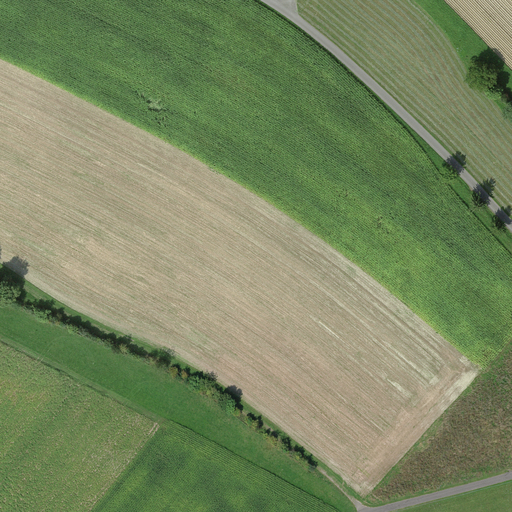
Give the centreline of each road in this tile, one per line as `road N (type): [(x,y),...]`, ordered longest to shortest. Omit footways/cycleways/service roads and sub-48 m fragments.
road 1 (track): [(365,511),(203,379),(0,275)]
road 2 (unclassified): [(511,226),(424,131),(288,8),(269,0)]
road 3 (track): [(511,477),(374,511)]
